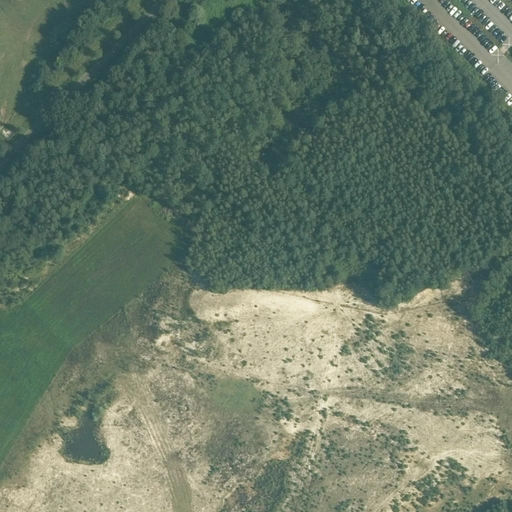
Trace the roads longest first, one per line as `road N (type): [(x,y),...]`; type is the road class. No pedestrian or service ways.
road 1 (track): [(511,481),(411,426),(270,397),(123,343),(117,368),(173,445),(188,511)]
road 2 (unclassified): [(0,164),(165,0)]
